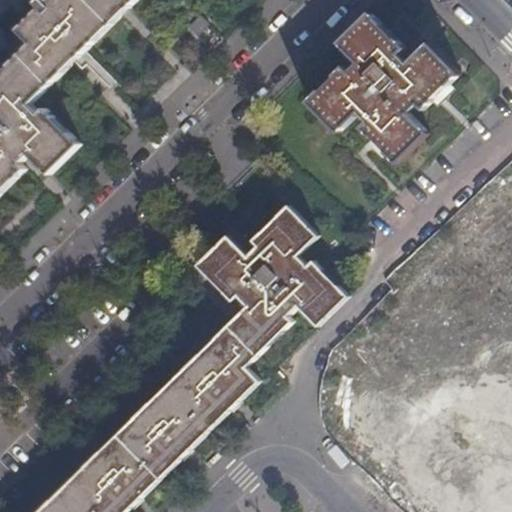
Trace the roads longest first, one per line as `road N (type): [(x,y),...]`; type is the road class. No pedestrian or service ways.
road 1 (residential): [(0,323),(332,0)]
road 2 (residential): [(192,511),(269,436),(286,441),(355,511)]
